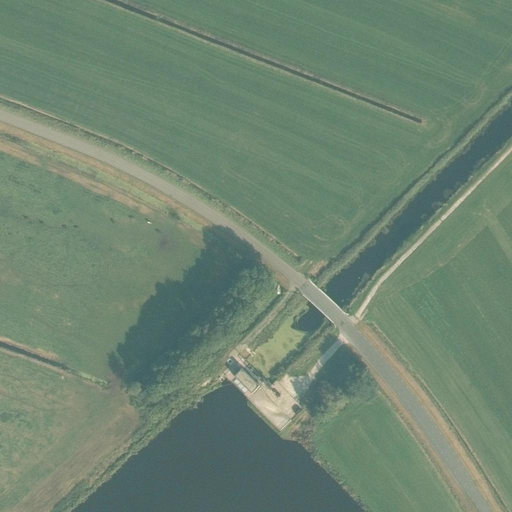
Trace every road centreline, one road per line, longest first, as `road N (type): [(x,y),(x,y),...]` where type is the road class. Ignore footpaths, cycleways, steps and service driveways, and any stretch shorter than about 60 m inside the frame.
road 1 (tertiary): [(338,317),(253,243),(181,195),(0,115)]
road 2 (tertiary): [(338,317),(405,395),(484,511)]
